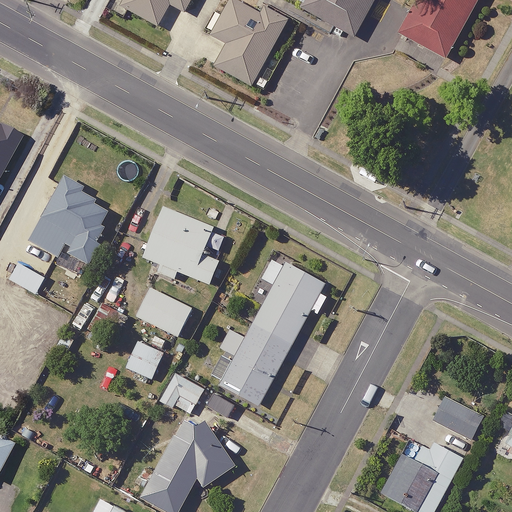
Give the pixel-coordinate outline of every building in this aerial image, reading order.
[(125,0),(123,5),(159,25),(171,3),(185,11),(191,0),(125,0)] [(261,12),(237,0),(230,0),(213,34),(228,43),(216,66),(253,85),(287,19),(264,7),(261,12)] [(375,0),(291,0),(294,1),(294,0),(307,0),(300,15),(354,42),(375,0)] [(511,0),(413,0),(393,41),(443,66),(476,0),(484,0),(511,14),(511,0)] [(0,172),(21,136),(0,124),(0,172)] [(82,185),(65,176),(31,241),(60,255),(63,249),(90,262),(116,212),(79,192),(82,185)] [(214,226),(164,207),(144,258),(163,265),(160,273),(176,279),(178,271),(211,284),(221,260),(204,253),(214,226)] [(326,282),(275,255),(263,278),(274,284),(221,385),(261,405),(311,310),(319,313),(328,296),(320,292),(326,282)] [(46,278),(21,264),(12,280),(37,294),(46,278)] [(192,308),(152,289),(139,317),(179,336),(192,308)] [(112,322),(97,313),(89,327),(115,342),(129,317),(118,311),(112,322)] [(165,353),(138,341),(128,367),(154,378),(165,353)] [(205,388),(175,373),(163,398),(193,413),(205,388)] [(483,415),(446,397),(435,421),(472,439),(483,415)] [(204,422),(190,413),(142,495),(170,511),(178,511),(199,477),(206,486),(234,464),(204,422)] [(0,463),(12,440),(0,433),(0,463)] [(434,511),(464,458),(426,438),(415,458),(404,452),(382,492),(420,511),(434,511)] [(129,511),(102,498),(94,511),(129,511)]
